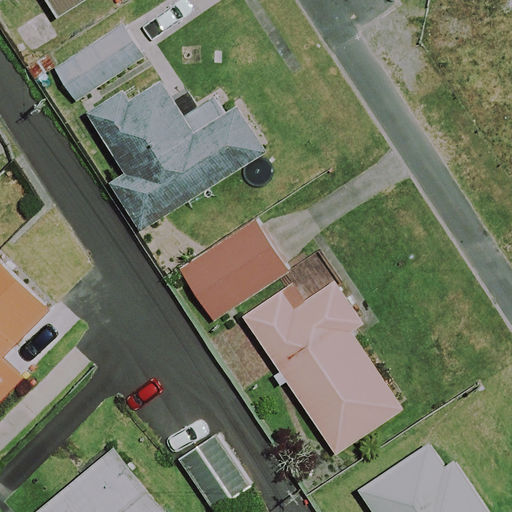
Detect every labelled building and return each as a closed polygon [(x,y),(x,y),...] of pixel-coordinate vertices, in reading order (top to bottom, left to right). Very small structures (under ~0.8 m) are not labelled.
[(49,0),(64,22),(97,0),(49,0)] [(146,72),(122,30),(52,70),(76,112),(146,72)] [(164,86),(94,119),(110,154),(90,164),(123,234),(273,165),(245,104),(186,132),(164,86)] [(291,279),(251,215),(176,262),(216,326),(291,279)] [(10,361),(57,315),(0,257),(0,405),(27,379),(10,361)] [(289,287),(248,314),(340,458),(407,415),(365,349),(382,338),(345,279),(301,306),(289,287)] [(223,511),(259,487),(219,432),(170,467),(202,511),(223,511)] [(491,511),(443,436),(363,488),(379,511),(491,511)] [(170,511),(123,452),(47,511),(170,511)]
